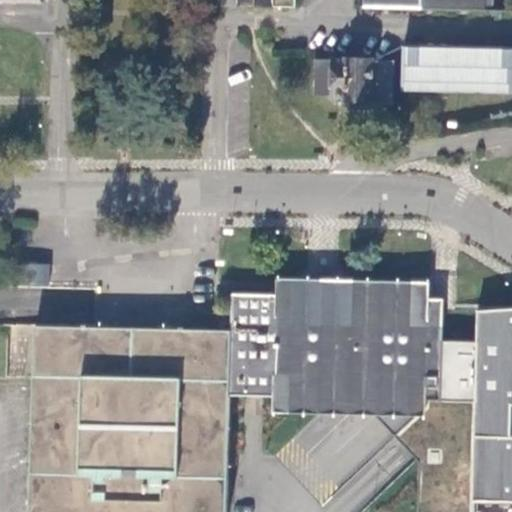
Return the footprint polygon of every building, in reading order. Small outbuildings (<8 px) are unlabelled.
[(359,0),(359,6),(486,9),(486,0),(359,0)] [(511,47),(405,44),(404,89),(511,91),(511,47)] [(347,101),(393,103),(394,61),(316,58),(316,92),(348,93),(347,101)] [(48,284),(48,264),(16,263),(16,283),(48,284)] [(277,296),(232,295),(231,332),(229,397),(274,397),(289,413),(305,398),(320,414),(335,399),(349,414),(365,400),(380,414),(395,400),(409,414),(424,401),(441,402),(442,342),(443,300),(426,300),(411,285),(396,299),(381,284),(366,298),(352,283),(336,298),(306,297),(292,282),(277,296)] [(511,511),(511,313),(477,313),(476,343),(442,342),(441,402),(424,401),(423,410),(403,428),(419,446),(419,464),(418,511),(511,511)] [(226,511),(229,397),(231,332),(35,327),(34,382),(30,511),(226,511)] [(380,414),(375,418),(419,464),(419,446),(403,428),(423,410),(424,401),(409,414),(395,400),(380,414)]
